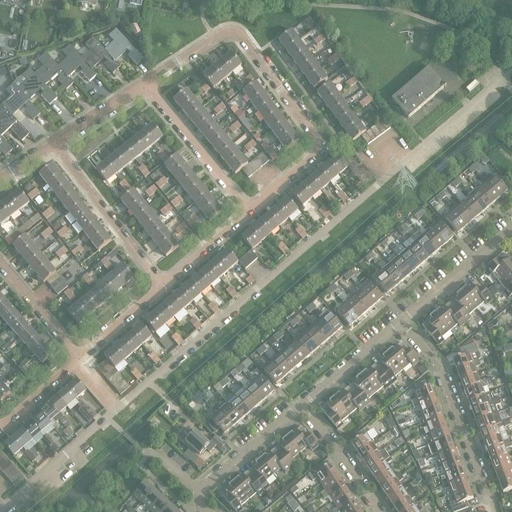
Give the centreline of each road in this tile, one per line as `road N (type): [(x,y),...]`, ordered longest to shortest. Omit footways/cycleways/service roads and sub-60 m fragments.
road 1 (residential): [(115,410),(503,77)]
road 2 (residential): [(247,212),(319,152),(320,142),(241,34),(216,38)]
road 3 (residential): [(492,511),(440,368),(403,323)]
road 4 (residential): [(162,286),(52,141)]
road 5 (residential): [(247,212),(146,84)]
road 6 (residential): [(0,511),(115,410)]
road 7 (residential): [(403,323),(511,228)]
road 8 (residential): [(199,491),(302,405)]
road 9 (residential): [(378,511),(302,405)]
road 10 (residential): [(302,405),(403,323)]
road 11 (residential): [(79,358),(0,263)]
